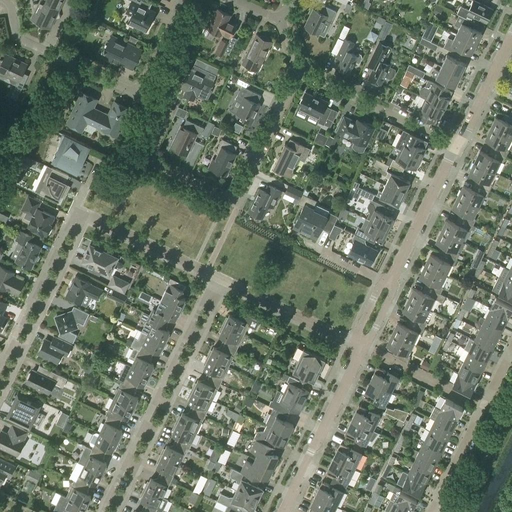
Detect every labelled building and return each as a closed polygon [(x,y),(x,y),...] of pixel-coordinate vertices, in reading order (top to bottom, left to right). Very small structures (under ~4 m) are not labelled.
[(58,10),(62,0),(40,0),(39,2),(32,4),(35,22),(38,22),(50,27),(55,17),(59,16),(58,10)] [(130,0),(131,1),(126,12),(131,15),(127,23),(145,31),(152,17),(155,12),(149,9),(139,4),(140,0),(130,0)] [(367,8),(370,3),(364,0),(363,0),(361,6),(367,8)] [(456,14),(459,15),(472,21),(474,17),(486,22),(490,13),(491,13),(494,9),(490,7),(489,8),(473,0),(469,10),(460,6),(456,14)] [(313,9),(304,27),(318,34),(324,37),(331,23),(336,12),(322,5),(319,12),(313,9)] [(438,15),(441,8),(436,5),(433,12),(438,15)] [(205,27),(202,33),(207,36),(210,30),(220,35),(221,33),(230,38),(236,25),(230,22),(229,23),(227,22),(230,15),(217,9),(208,29),(205,27)] [(459,27),(456,34),(476,43),(481,32),(470,27),(473,22),(472,21),(459,15),(454,25),(459,27)] [(104,29),(107,24),(97,20),(95,24),(104,29)] [(429,21),(421,37),(422,37),(430,41),(438,25),(429,21)] [(359,64),(362,58),(361,54),(358,53),(357,56),(349,52),(354,43),(344,38),(349,29),(343,27),(332,50),(343,55),(337,67),(349,73),(354,61),(359,64)] [(381,30),(377,38),(383,40),(387,33),(381,30)] [(257,71),(271,42),(256,34),(242,63),(257,71)] [(457,54),(460,49),(471,54),(476,43),(456,34),(453,40),(448,37),(443,47),(457,54)] [(132,69),(141,50),(111,35),(105,49),(104,48),(103,51),(104,51),(101,57),(118,64),(119,61),(123,63),(122,64),(132,69)] [(419,43),(435,50),(438,45),(430,41),(422,37),(419,43)] [(222,56),(228,43),(221,39),(214,53),(222,56)] [(394,70),(389,67),(389,65),(381,61),(389,46),(379,42),(368,64),(373,67),(368,78),(380,84),(384,76),(390,79),(392,77),(394,75),(394,72),(394,70)] [(27,64),(20,60),(19,62),(15,59),(15,58),(6,54),(3,59),(0,60),(0,77),(4,79),(9,77),(18,82),(27,64)] [(446,55),(441,66),(460,76),(466,64),(446,55)] [(406,70),(421,77),(422,77),(425,72),(409,64),(406,70)] [(180,87),(186,90),(184,95),(194,100),(196,95),(207,100),(212,91),(210,90),(217,75),(197,66),(185,70),(186,74),(180,87)] [(435,78),(455,87),(460,76),(441,66),(438,71),(435,69),(431,76),(435,78)] [(403,78),(410,81),(414,75),(407,71),(403,78)] [(425,98),(445,108),(450,98),(441,93),(444,88),(428,80),(425,86),(424,86),(419,89),(420,96),(425,98)] [(11,96),(16,99),(22,87),(17,84),(11,96)] [(241,102),(236,114),(245,118),(244,120),(251,124),(260,104),(257,103),(261,95),(241,86),(237,95),(241,102)] [(67,123),(69,124),(73,128),(79,129),(82,130),(86,121),(116,136),(129,109),(114,102),(108,115),(93,108),(97,100),(81,92),(67,123)] [(297,108),(294,115),(315,125),(317,122),(323,125),(324,124),(330,127),(333,121),(327,118),(331,109),(325,106),(327,101),(318,97),(318,98),(305,92),(297,108)] [(440,119),(445,108),(425,98),(424,99),(419,96),(414,106),(415,106),(412,112),(428,120),(431,115),(440,119)] [(177,106),(175,115),(185,117),(187,109),(177,106)] [(354,150),(356,151),(358,152),(361,152),(363,151),(374,127),(373,127),(372,125),(368,123),(366,123),(357,119),(356,122),(344,116),(337,132),(344,136),(344,135),(355,140),(352,146),(353,148),(354,150)] [(506,122),(496,117),(491,128),(510,138),(511,133),(511,117),(509,116),(506,122)] [(170,147),(175,150),(176,152),(179,153),(181,152),(187,155),(197,134),(200,135),(204,128),(186,119),(182,127),(180,126),(170,147)] [(382,140),(386,129),(380,126),(376,137),(382,140)] [(485,140),(495,145),(492,150),(506,156),(508,150),(505,149),(510,138),(491,128),(485,140)] [(56,154),(53,159),(55,160),(54,163),(61,165),(61,163),(77,171),(78,169),(79,170),(81,163),(89,147),(90,147),(90,146),(59,131),(59,132),(62,134),(56,154)] [(395,147),(400,150),(420,159),(426,149),(416,144),(419,138),(406,131),(405,134),(402,133),(395,147)] [(319,134),(317,135),(314,141),(323,145),(327,137),(319,134)] [(332,148),(336,139),(329,136),(325,145),(332,148)] [(216,152),(218,153),(210,169),(221,174),(220,175),(223,176),(223,175),(226,176),(236,154),(234,153),(237,146),(222,139),(216,152)] [(284,144),(282,149),(282,151),(283,152),(282,155),(281,155),(280,155),(279,156),(273,169),(291,177),(299,159),(304,161),(310,149),(289,139),(287,145),(284,144)] [(393,159),(390,165),(390,166),(402,172),(405,165),(415,170),(420,159),(400,150),(395,160),(393,159)] [(499,161),(503,163),(506,156),(492,150),(490,156),(480,151),(474,163),(494,172),(499,161)] [(35,167),(38,161),(21,153),(18,159),(35,167)] [(373,165),(386,171),(388,165),(376,159),(373,165)] [(469,174),(479,179),(476,184),(489,191),(492,185),(489,183),(494,172),(474,163),(469,174)] [(65,183),(68,176),(51,167),(49,172),(46,171),(42,180),(44,181),(38,193),(58,202),(64,191),(66,192),(69,188),(66,186),(67,184),(65,183)] [(385,185),(405,195),(408,189),(407,188),(410,182),(391,173),(387,172),(385,177),(388,178),(385,185)] [(483,195),(486,197),(489,191),(476,184),(473,190),(463,185),(458,197),(477,206),(483,195)] [(247,212),(262,219),(268,206),(273,208),(281,191),(269,185),(266,191),(259,188),(247,212)] [(402,201),(405,195),(385,185),(382,192),(379,190),(376,195),(379,197),(398,206),(401,200),(402,201)] [(299,200),(302,194),(302,193),(288,186),(285,194),(299,200)] [(370,200),(372,200),(374,194),(362,188),(359,194),(370,200)] [(302,194),(299,200),(297,203),(303,206),(293,227),(316,238),(321,228),(326,217),(326,216),(312,210),(316,201),(307,196),(302,194)] [(40,202),(28,196),(21,210),(33,215),(28,226),(45,235),(46,234),(46,235),(47,233),(49,233),(51,228),(50,226),(51,225),(50,224),(54,216),(37,208),(40,202)] [(476,219),(472,217),(477,206),(458,197),(452,208),(462,213),(460,219),(473,225),(476,219)] [(366,218),(370,220),(389,229),(392,222),(391,221),(392,218),(381,212),(384,206),(372,200),(370,200),(367,207),(369,212),(366,218)] [(330,233),(334,224),(335,221),(326,217),(321,228),(330,233)] [(365,239),(367,240),(370,234),(382,239),(384,236),(386,237),(389,229),(370,220),(366,218),(365,218),(361,228),(358,226),(354,234),(365,239)] [(466,229),(470,231),(473,225),(460,219),(457,224),(447,219),(441,231),(461,240),(466,229)] [(334,224),(330,233),(328,237),(335,240),(337,234),(340,233),(342,228),(334,224)] [(16,239),(22,242),(19,247),(21,249),(19,253),(14,250),(11,257),(16,259),(16,261),(30,268),(40,247),(29,242),(32,236),(20,231),(16,239)] [(459,253),(456,251),(461,240),(441,231),(436,243),(446,247),(443,253),(456,259),(459,253)] [(363,244),(365,239),(354,234),(352,239),(353,242),(347,254),(357,258),(357,260),(362,263),(364,262),(370,265),(371,261),(373,261),(376,256),(375,254),(377,250),(363,244)] [(90,246),(82,262),(91,266),(89,270),(99,275),(101,271),(109,275),(117,258),(90,246)] [(441,259),(431,254),(425,265),(445,275),(450,264),(453,265),(456,259),(443,253),(441,259)] [(470,265),(477,268),(480,260),(474,258),(470,265)] [(419,277),(430,282),(427,287),(440,294),(443,287),(439,286),(445,275),(425,265),(419,277)] [(12,275),(14,272),(0,266),(0,287),(5,290),(6,288),(18,294),(24,281),(12,275)] [(498,277),(504,280),(511,284),(511,271),(509,270),(503,267),(498,277)] [(65,296),(81,303),(85,294),(97,299),(102,289),(90,284),(91,283),(75,276),(68,290),(67,289),(65,295),(66,295),(65,296)] [(123,292),(128,283),(113,276),(109,285),(123,292)] [(511,284),(504,280),(498,277),(492,290),(498,293),(499,292),(511,298),(511,284)] [(168,284),(160,300),(181,310),(184,303),(183,303),(185,299),(180,296),(182,290),(168,284)] [(424,293),(414,288),(409,300),(428,309),(433,298),(442,302),(445,296),(440,294),(427,287),(424,293)] [(110,297),(123,303),(127,295),(114,288),(110,297)] [(475,290),(471,288),(467,296),(471,298),(475,290)] [(471,298),(467,296),(462,307),(466,309),(470,311),(475,300),(471,298)] [(507,316),(511,305),(511,304),(495,297),(490,308),(507,316)] [(178,317),(181,310),(160,300),(156,310),(152,308),(149,315),(167,323),(170,317),(175,320),(177,316),(178,317)] [(426,322),(423,320),(428,309),(409,300),(403,311),(413,316),(410,321),(423,328),(426,322)] [(71,311),(55,317),(60,331),(58,335),(73,342),(76,335),(70,332),(70,331),(78,328),(76,323),(78,323),(83,325),(89,313),(74,306),(71,311)] [(462,307),(456,318),(461,320),(466,309),(462,307)] [(502,327),(507,316),(490,308),(485,319),(502,327)] [(223,324),(243,334),(248,325),(255,329),(259,321),(237,311),(234,317),(229,314),(227,318),(226,317),(223,324)] [(140,318),(146,321),(141,331),(165,343),(168,336),(167,335),(169,331),(164,329),(167,323),(149,315),(143,312),(140,318)] [(485,319),(480,316),(478,320),(483,323),(479,329),(496,338),(502,327),(485,319)] [(417,332),(421,334),(423,328),(410,321),(408,327),(398,322),(392,334),(412,343),(417,332)] [(219,335),(224,338),(221,344),(235,350),(243,334),(223,324),(220,331),(221,332),(219,335)] [(479,329),(474,340),(491,348),(496,338),(479,329)] [(130,346),(133,348),(151,356),(154,350),(159,353),(161,349),(162,349),(165,343),(141,331),(138,339),(134,338),(133,341),(131,345),(130,346)] [(410,356),(406,354),(412,343),(392,334),(387,345),(397,350),(394,356),(407,362),(410,356)] [(39,354),(58,363),(62,354),(66,356),(72,344),(53,335),(53,336),(54,336),(51,342),(45,339),(36,358),(36,359),(39,354)] [(491,348),(474,340),(467,337),(465,341),(472,344),(469,351),(486,359),(491,348)] [(210,350),(207,357),(228,367),(235,350),(221,344),(219,350),(213,347),(211,351),(210,350)] [(151,356),(133,348),(128,357),(134,360),(131,367),(149,375),(153,369),(152,368),(153,364),(148,362),(151,356)] [(303,348),(298,360),(319,370),(325,358),(303,348)] [(480,370),(486,359),(469,351),(463,362),(480,370)] [(220,383),(228,367),(207,357),(204,364),(205,364),(203,368),(208,371),(206,377),(220,383)] [(314,382),(319,370),(298,360),(292,372),(314,382)] [(423,361),(420,366),(427,369),(430,364),(423,361)] [(458,372),(475,381),(480,370),(463,362),(458,372)] [(146,382),(149,375),(131,367),(125,364),(117,380),(121,382),(135,389),(138,383),(143,386),(145,382),(146,382)] [(29,373),(27,377),(27,380),(26,382),(48,393),(53,382),(63,387),(67,378),(39,365),(36,372),(32,370),(31,372),(29,373)] [(369,381),(391,392),(398,377),(377,367),(377,366),(369,381)] [(469,392),(475,381),(458,372),(453,383),(469,392)] [(289,382),(284,393),(304,403),(309,392),(299,387),(302,382),(289,376),(286,381),(289,382)] [(195,383),(191,390),(212,400),(220,383),(206,377),(203,382),(198,380),(196,384),(195,383)] [(384,407),(391,392),(369,381),(362,396),(384,407)] [(132,395),(135,389),(121,382),(113,399),(134,408),(137,402),(136,401),(138,397),(132,395)] [(204,416),(212,400),(191,390),(188,397),(189,397),(187,401),(193,404),(190,409),(204,416)] [(276,402),(276,403),(274,408),(284,413),(286,414),(289,409),(299,413),(304,403),(284,393),(279,403),(276,402)] [(18,395),(8,416),(29,426),(39,405),(18,395)] [(457,417),(462,406),(445,398),(440,409),(457,417)] [(105,415),(108,416),(119,422),(122,416),(127,418),(129,415),(130,415),(134,408),(113,399),(105,415)] [(238,403),(234,409),(239,412),(242,407),(238,403)] [(358,405),(351,420),(373,430),(380,415),(359,405),(358,405)] [(451,428),(457,417),(440,409),(434,406),(429,417),(434,420),(451,428)] [(386,407),(384,412),(398,419),(404,421),(408,412),(394,407),(393,409),(386,407)] [(284,413),(274,408),(273,408),(270,414),(274,416),(269,426),(271,427),(288,435),(290,432),(291,432),(293,428),(292,426),(293,425),(281,419),(284,413)] [(196,432),(204,416),(190,409),(187,415),(182,413),(180,416),(179,416),(176,423),(196,432)] [(66,421),(68,415),(61,411),(58,418),(66,421)] [(117,428),(119,422),(108,416),(100,432),(118,441),(121,434),(120,434),(122,430),(117,428)] [(398,419),(394,427),(400,430),(404,421),(398,419)] [(366,445),(368,439),(372,441),(378,433),(373,430),(351,420),(344,435),(366,445)] [(429,430),(446,439),(451,428),(434,420),(429,430)] [(188,449),(196,432),(176,423),(172,429),(173,430),(172,434),(177,436),(174,442),(186,448),(188,449)] [(23,441),(22,441),(27,431),(12,424),(9,431),(10,431),(9,434),(1,430),(0,432),(0,446),(17,455),(23,441)] [(256,439),(256,440),(268,445),(271,439),(283,445),(284,444),(286,443),(287,440),(287,438),(288,435),(271,427),(269,426),(267,424),(264,430),(257,431),(253,438),(256,439)] [(233,428),(227,441),(234,444),(240,431),(233,428)] [(429,430),(424,441),(441,450),(446,439),(429,430)] [(93,446),(92,449),(104,455),(106,449),(112,451),(114,447),(115,448),(118,441),(100,432),(99,434),(96,432),(93,434),(89,442),(90,445),(93,446)] [(257,454),(255,459),(273,468),(278,457),(272,454),(275,449),(268,445),(256,440),(251,451),(257,454)] [(418,452),(435,460),(441,450),(424,441),(418,452)] [(178,464),(186,448),(174,442),(171,448),(166,445),(164,449),(163,449),(160,456),(178,464)] [(340,443),(333,458),(354,468),(362,453),(340,443)] [(216,469),(220,461),(225,463),(230,450),(215,444),(206,465),(216,469)] [(104,455),(92,449),(86,446),(78,462),(102,474),(105,467),(104,467),(106,463),(101,460),(104,455)] [(418,452),(413,463),(430,471),(435,460),(418,452)] [(170,481),(178,464),(160,456),(157,462),(158,463),(156,467),(161,469),(159,475),(170,481)] [(0,483),(0,484),(5,475),(9,477),(15,465),(0,458),(0,483)] [(354,469),(354,468),(333,458),(326,473),(347,483),(350,478),(354,480),(358,471),(354,469)] [(268,478),(273,468),(255,459),(252,464),(246,461),(240,472),(251,477),(259,481),(262,476),(268,478)] [(99,481),(102,474),(78,462),(77,462),(69,478),(74,480),(88,487),(91,481),(96,484),(98,480),(99,481)] [(408,473),(425,482),(430,471),(413,463),(408,473)] [(239,484),(236,490),(259,501),(261,495),(260,493),(263,489),(248,482),(251,477),(240,472),(232,468),(229,474),(230,477),(236,480),(236,482),(239,484)] [(36,483),(41,474),(30,469),(26,478),(36,483)] [(425,482),(408,473),(402,471),(396,483),(402,486),(402,484),(419,493),(425,482)] [(201,473),(193,490),(199,493),(207,477),(201,473)] [(162,497),(170,481),(159,475),(156,481),(150,478),(148,482),(147,482),(144,488),(162,497)] [(202,492),(209,495),(216,480),(209,477),(202,492)] [(74,480),(66,497),(86,507),(90,500),(89,499),(90,496),(85,493),(88,487),(74,480)] [(336,506),(343,492),(322,481),(315,496),(336,506)] [(397,494),(394,501),(411,509),(416,498),(400,490),(401,489),(394,486),(392,491),(397,494)] [(161,511),(168,500),(162,497),(144,488),(141,495),(142,496),(140,499),(146,502),(143,508),(151,511),(161,511)] [(217,501),(227,506),(231,508),(234,502),(252,511),(254,507),(256,506),(259,501),(236,490),(233,496),(228,497),(220,493),(217,501)] [(374,492),(369,502),(373,505),(378,494),(374,492)] [(83,511),(86,507),(66,497),(61,495),(53,511),(54,511),(83,511)] [(307,511),(308,511),(309,511),(333,511),(336,506),(315,496),(307,511)] [(384,510),(389,511),(409,511),(411,509),(394,501),(390,499),(384,510)]
